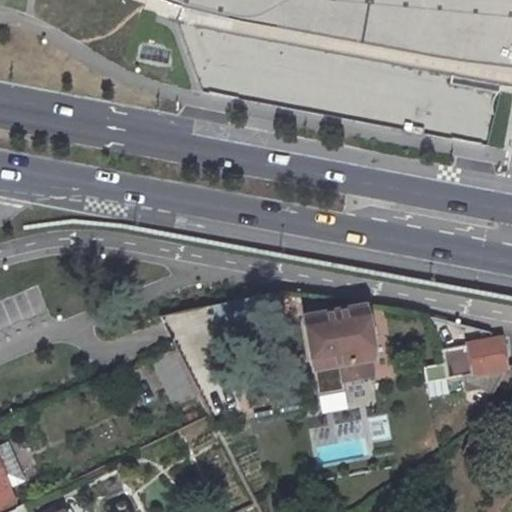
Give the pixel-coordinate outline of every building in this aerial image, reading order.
[(511,0),(163,0),(171,4),(188,9),(238,20),(362,42),(458,60),(511,66),(510,75),(508,84),(511,84),(511,0)] [(354,309),(296,319),(304,371),(331,367),(333,382),(364,378),(361,362),(364,362),(354,309)] [(480,341),(442,349),(448,380),(505,369),(507,369),(506,368),(502,344),(494,345),(482,348),(480,341)] [(175,348),(149,360),(157,379),(174,371),(182,388),(170,393),(174,402),(195,392),(175,348)] [(460,446),(455,454),(479,466),(488,449),(470,439),(465,448),(460,446)] [(0,446),(0,476),(5,487),(19,480),(3,445),(0,446)] [(0,507),(12,502),(7,492),(5,487),(0,476),(0,507)] [(29,488),(15,495),(22,508),(24,507),(33,502),(34,502),(29,488)]
